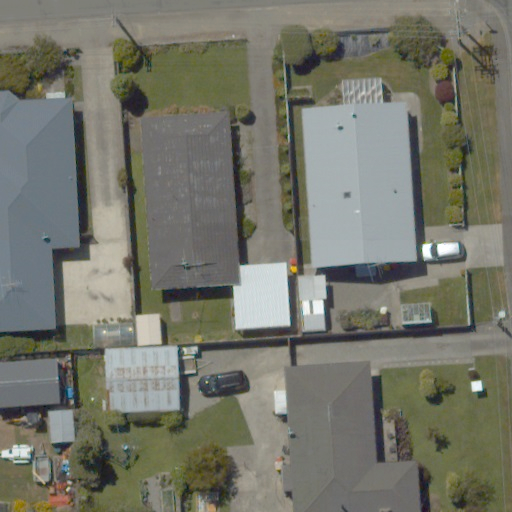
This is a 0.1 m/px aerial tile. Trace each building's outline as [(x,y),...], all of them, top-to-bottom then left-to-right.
[(414,105),(306,108),(310,268),(418,265),(414,105)] [(0,328),(53,326),(50,241),(75,239),(69,106),(0,109),(0,328)] [(229,118),(143,120),(148,283),(231,281),(231,284),(233,329),(291,327),(288,264),(233,266),(229,118)] [(329,277),(299,277),(300,331),(330,330),(329,277)] [(164,344),(164,315),(132,315),(133,344),(83,346),(85,415),(182,412),(180,343),(164,344)] [(65,360),(0,361),(0,405),(66,404),(65,360)] [(373,363),(285,366),(289,511),(422,511),(420,459),(376,460),(373,363)]
